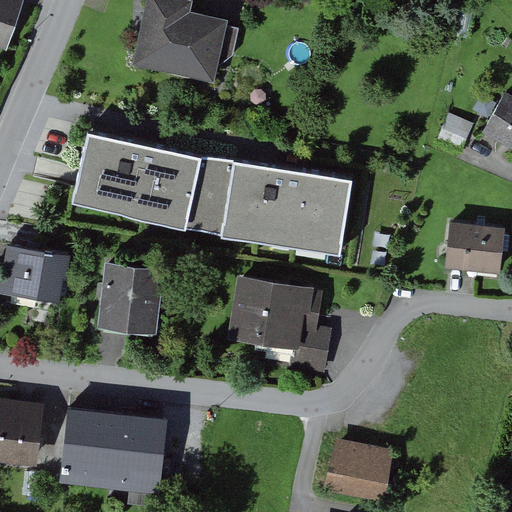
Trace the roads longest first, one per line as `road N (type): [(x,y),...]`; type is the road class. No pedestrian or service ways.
road 1 (residential): [(0,364),(324,401),(357,387),(401,314),(416,304),(511,309)]
road 2 (residential): [(0,165),(68,0)]
